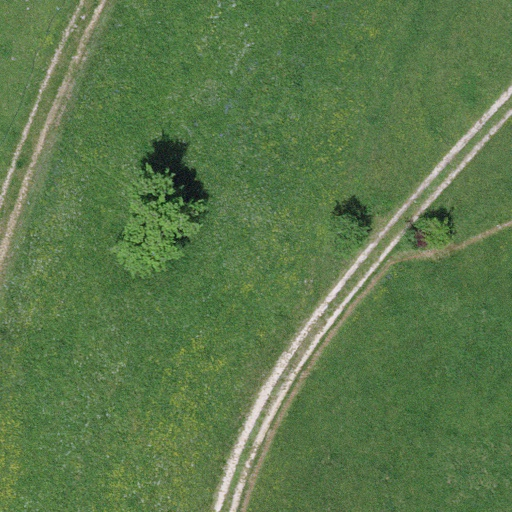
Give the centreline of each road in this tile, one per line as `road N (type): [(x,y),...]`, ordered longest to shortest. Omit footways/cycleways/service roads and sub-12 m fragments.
road 1 (track): [(225,511),(233,473),(293,355),(511,97)]
road 2 (track): [(0,241),(90,0)]
